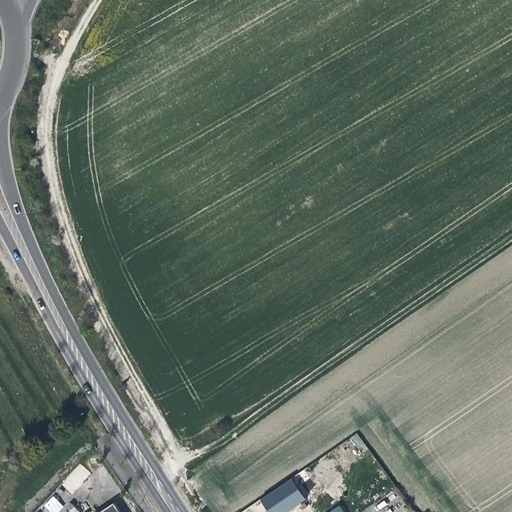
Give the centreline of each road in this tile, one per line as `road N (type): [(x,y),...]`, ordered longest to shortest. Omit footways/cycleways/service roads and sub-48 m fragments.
road 1 (track): [(179,459),(64,242),(40,157),(53,79),(94,0)]
road 2 (track): [(150,474),(511,236)]
road 3 (secondary): [(142,465),(32,241),(0,125)]
road 4 (secondary): [(0,218),(142,465)]
